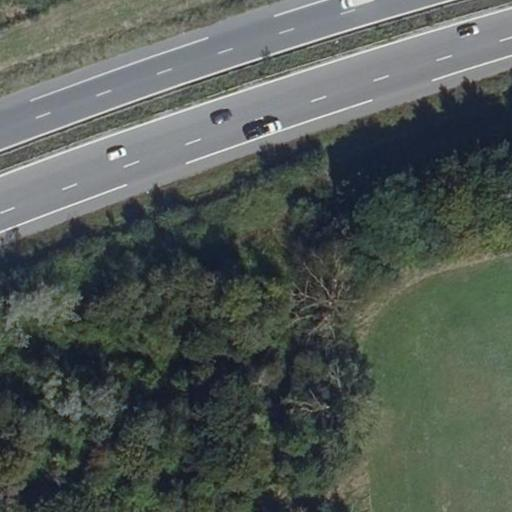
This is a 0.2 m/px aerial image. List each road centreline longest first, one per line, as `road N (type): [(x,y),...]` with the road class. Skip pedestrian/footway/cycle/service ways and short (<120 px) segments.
road 1 (trunk): [(0,208),(233,122),(511,38)]
road 2 (trunk): [(400,0),(220,53),(0,136)]
